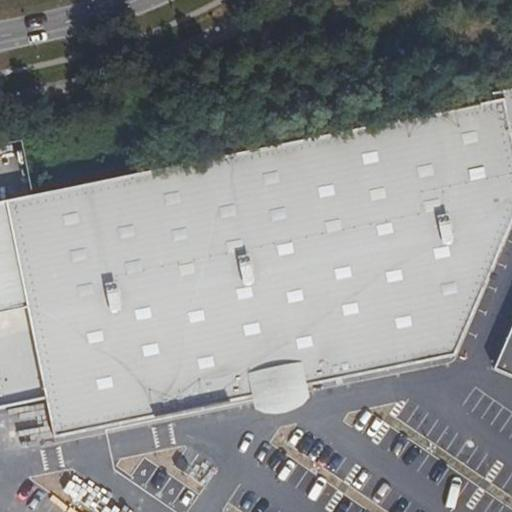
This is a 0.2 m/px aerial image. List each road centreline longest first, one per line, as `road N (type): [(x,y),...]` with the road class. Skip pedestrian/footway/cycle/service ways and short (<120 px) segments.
road 1 (unknown): [(451,409),(511,274)]
road 2 (primary): [(0,41),(138,0)]
